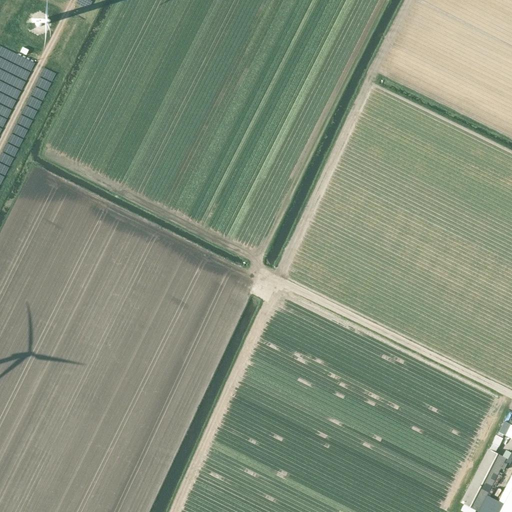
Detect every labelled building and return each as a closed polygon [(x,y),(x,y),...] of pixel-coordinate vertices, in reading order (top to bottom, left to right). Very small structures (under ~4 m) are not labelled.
[(511,426),(503,422),(497,433),(503,436),(506,430),(511,432),(511,426)] [(495,435),(488,449),(495,453),(502,439),(495,435)] [(463,504),(460,511),(462,511),(474,511),(475,510),(477,511),(478,511),(486,497),(506,459),(495,453),(488,449),(460,503),(463,504)] [(511,473),(497,502),(503,505),(511,487),(511,473)] [(511,511),(511,487),(503,505),(499,511),(511,511)] [(486,497),(478,511),(499,511),(503,505),(497,502),(486,497)]
